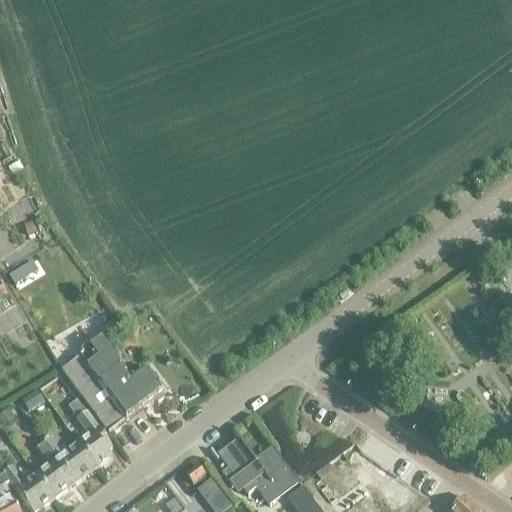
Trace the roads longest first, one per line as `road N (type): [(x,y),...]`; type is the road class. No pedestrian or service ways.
road 1 (residential): [(286,359),(511,192)]
road 2 (residential): [(504,511),(286,359)]
road 3 (residential): [(92,511),(286,359)]
